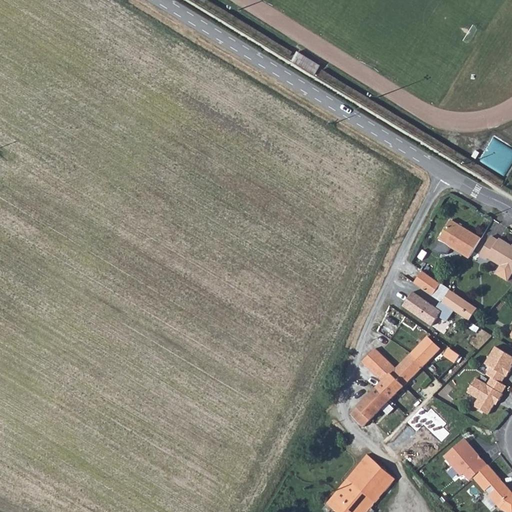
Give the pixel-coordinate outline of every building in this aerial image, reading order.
[(322,63),(300,49),(293,61),(315,75),(322,63)] [(470,254),(482,234),(452,216),(440,235),(470,254)] [(499,237),(490,232),(479,251),(487,255),(488,253),(511,267),(511,241),(500,235),(499,237)] [(420,267),(412,280),(431,292),(440,279),(420,267)] [(450,289),(441,301),(455,310),(469,320),(477,307),(450,289)] [(413,290),(402,305),(432,326),(438,316),(447,321),(455,310),(441,301),(437,306),(413,290)] [(426,332),(409,349),(423,362),(439,345),(426,332)] [(393,360),(374,341),(369,346),(379,356),(371,364),(383,376),(395,389),(415,369),(403,355),(392,366),(390,365),(393,360)] [(492,362),(487,369),(492,372),(502,378),(506,371),(508,371),(511,364),(510,363),(511,360),(511,350),(497,341),(486,358),(492,362)] [(369,346),(361,354),(371,364),(379,356),(369,346)] [(455,362),(460,354),(448,346),(443,355),(455,362)] [(409,349),(403,355),(415,369),(423,362),(409,349)] [(505,385),(507,381),(502,378),(492,372),(488,380),(476,373),(467,387),(478,394),(473,400),(488,410),(495,399),(497,395),(499,396),(506,385),(505,385)] [(395,389),(383,376),(376,383),(389,396),(395,389)] [(359,413),(366,419),(367,418),(389,396),(376,383),(355,403),(362,409),(359,413)] [(352,406),(359,413),(362,409),(355,403),(352,406)] [(465,437),(443,456),(461,477),(465,474),(470,480),(474,477),(483,469),(478,463),(481,460),(478,456),(480,455),(465,437)] [(366,451),(364,453),(346,475),(372,499),(392,476),(393,474),(366,451)] [(483,469),(474,477),(485,491),(493,485),(496,490),(489,495),(498,506),(507,511),(511,511),(511,491),(504,483),(501,485),(498,482),(501,479),(489,465),(483,469)] [(372,499),(346,475),(325,499),(336,508),(340,511),(361,511),(365,508),(370,502),(372,499)] [(370,502),(365,508),(368,511),(369,511),(374,506),(370,502)]
